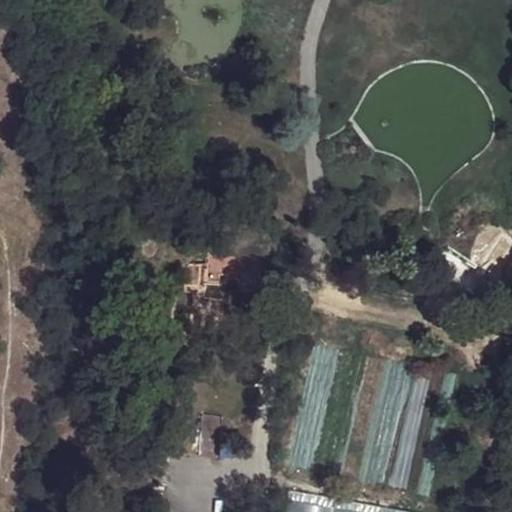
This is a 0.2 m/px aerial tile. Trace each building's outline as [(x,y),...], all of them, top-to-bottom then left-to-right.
[(219,211),(222,258),(279,255),(277,223),(271,224),(271,226),(260,227),(259,209),(219,211)] [(476,268),(433,253),(422,283),(443,290),(439,302),(462,309),(476,268)] [(443,290),(422,283),(418,294),(439,302),(443,290)] [(193,330),(173,328),(171,344),(192,346),(193,330)] [(334,511),(336,501),(293,494),(289,511),(334,511)] [(377,511),(378,509),(336,501),(334,511),(377,511)]
